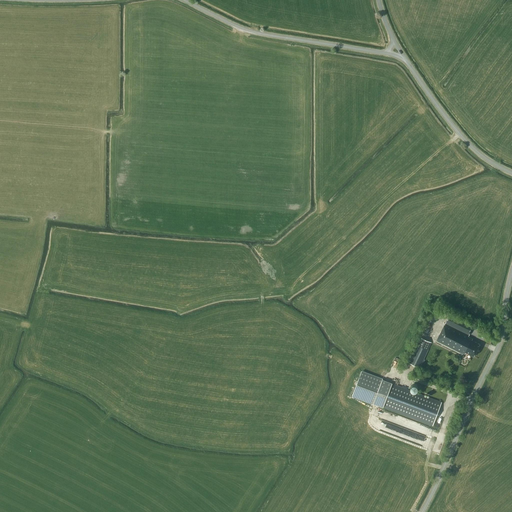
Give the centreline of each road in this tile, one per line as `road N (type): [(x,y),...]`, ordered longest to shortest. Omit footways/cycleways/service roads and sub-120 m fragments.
road 1 (unclassified): [(421,511),(503,334),(511,271)]
road 2 (unclassified): [(386,53),(257,34),(180,0)]
road 3 (unclassified): [(511,173),(472,149),(406,62)]
